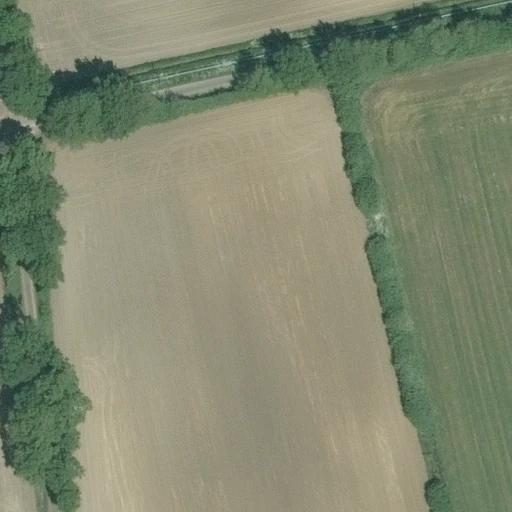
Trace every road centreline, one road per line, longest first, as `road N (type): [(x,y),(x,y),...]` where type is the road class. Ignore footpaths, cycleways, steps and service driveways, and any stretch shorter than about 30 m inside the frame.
road 1 (unclassified): [(511,22),(0,133)]
road 2 (track): [(46,511),(0,153)]
